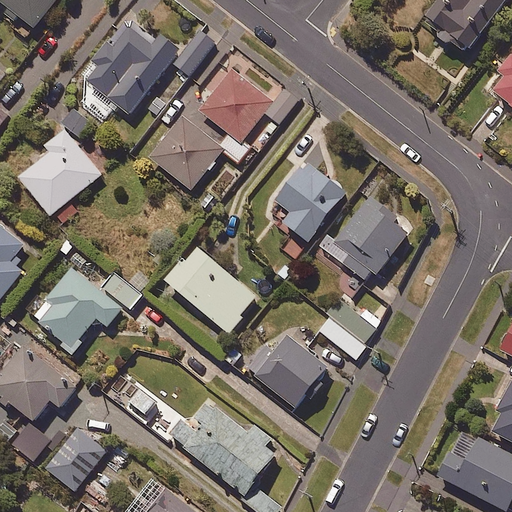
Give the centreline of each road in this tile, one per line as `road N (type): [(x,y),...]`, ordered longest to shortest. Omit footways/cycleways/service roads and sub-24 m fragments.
road 1 (tertiary): [(480,210),(463,278),(343,511)]
road 2 (tertiary): [(292,36),(457,169),(480,210)]
